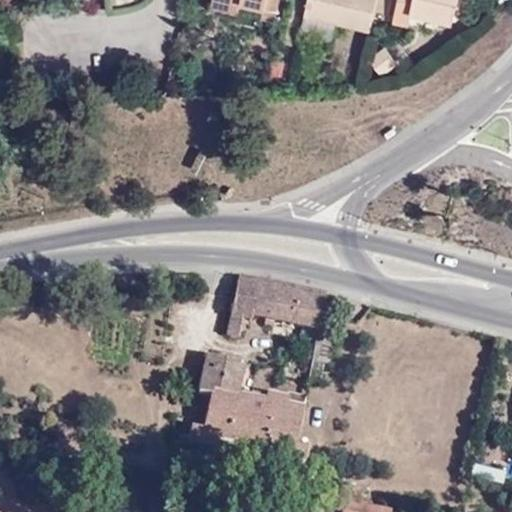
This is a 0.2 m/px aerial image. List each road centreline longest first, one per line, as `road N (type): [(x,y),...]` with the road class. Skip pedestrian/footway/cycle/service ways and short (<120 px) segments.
road 1 (primary): [(0,264),(225,256),(375,289)]
road 2 (primary): [(266,226),(140,226),(0,259)]
road 3 (primary): [(511,276),(347,237)]
road 4 (residential): [(381,174),(266,226)]
road 5 (residential): [(511,78),(415,153)]
